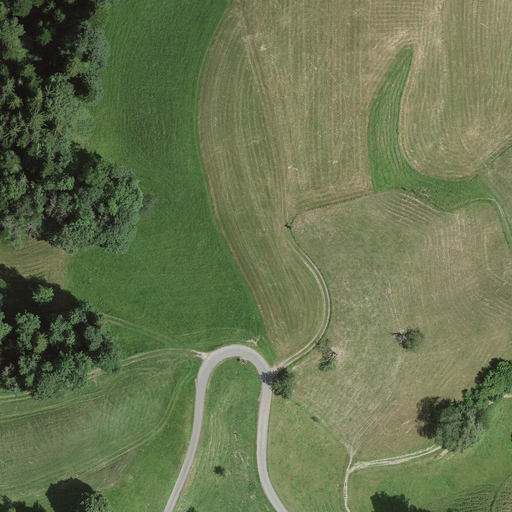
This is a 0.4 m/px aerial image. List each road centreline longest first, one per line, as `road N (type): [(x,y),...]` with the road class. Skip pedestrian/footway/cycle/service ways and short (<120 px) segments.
road 1 (track): [(266,376),(315,341),(327,309),(317,274),(288,235),(275,132),(238,0)]
road 2 (unclassified): [(169,511),(195,441),(205,371),(215,357),(238,350),(264,368),(263,474),(282,511)]
road 3 (track): [(210,364),(112,317),(56,308),(0,324)]
